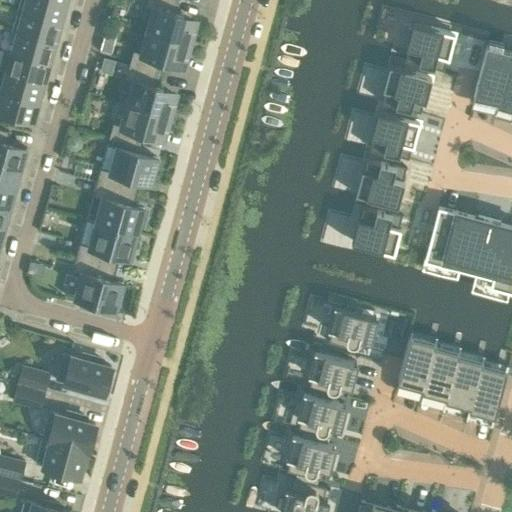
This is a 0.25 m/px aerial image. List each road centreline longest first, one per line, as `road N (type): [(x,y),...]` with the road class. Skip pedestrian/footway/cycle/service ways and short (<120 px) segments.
road 1 (residential): [(93,0),(15,286),(30,306),(153,339)]
road 2 (tertiary): [(153,339),(245,0)]
road 3 (tertiary): [(106,511),(153,339)]
